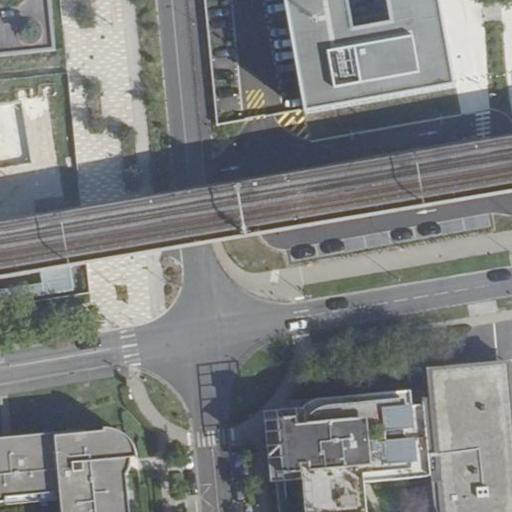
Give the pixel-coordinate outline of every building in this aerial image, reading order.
[(286,0),(305,108),(307,119),(459,96),(443,3),(442,0),(286,0)] [(285,75),(260,81),(267,109),(291,104),(285,75)] [(59,229),(61,236),(70,234),(69,227),(59,229)] [(71,243),(62,244),(63,251),(72,249),(71,243)] [(511,511),(511,369),(511,361),(511,356),(495,358),(421,370),(423,391),(431,475),(434,511),(511,511)] [(366,511),(364,482),(431,475),(423,391),(326,401),(319,402),(314,403),(303,410),(300,413),(297,418),(287,420),(270,422),(275,483),(303,480),(305,511),(366,511)] [(123,511),(121,468),(120,462),(138,461),(137,456),(136,449),(134,444),(131,441),(129,438),(125,435),(122,433),(119,431),(115,430),(111,430),(102,430),(103,433),(85,434),(85,432),(25,438),(25,440),(10,442),(2,442),(2,439),(0,439),(0,504),(5,504),(5,499),(66,493),(67,511),(123,511)] [(59,502),(60,511),(67,511),(66,493),(5,499),(5,504),(5,507),(59,502)]
